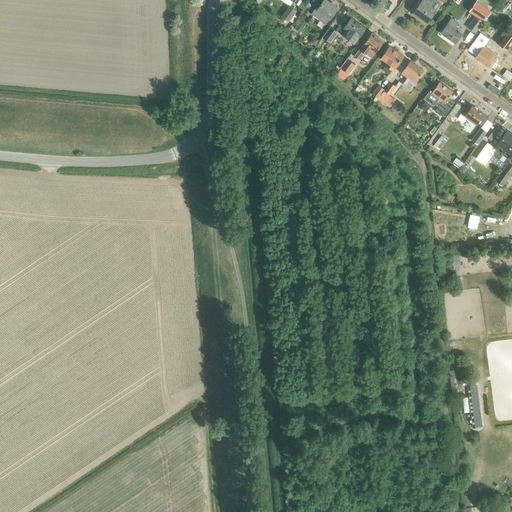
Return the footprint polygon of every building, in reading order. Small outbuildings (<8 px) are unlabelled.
[(311,14),(326,24),(337,8),(326,0),(324,0),(318,9),(316,8),(311,14)] [(422,0),(413,13),(426,23),(435,10),(440,4),(434,0),(433,0),(433,1),(432,0),(431,0),(422,0)] [(476,0),(476,1),(469,11),(476,16),(475,17),(483,22),(490,11),(486,8),(491,0),(476,0)] [(283,16),(282,17),(289,22),(289,20),(296,11),(297,10),(290,5),(290,6),(283,16)] [(475,17),(468,28),(475,33),(483,22),(475,17)] [(295,28),(301,32),(308,22),(302,18),(295,28)] [(344,28),(347,31),(344,36),(354,44),(365,29),(351,18),(344,28)] [(441,33),(455,43),(462,33),(454,27),(458,23),(451,18),(441,33)] [(511,26),(498,44),(506,50),(511,42),(511,26)] [(323,37),(330,42),(338,32),(330,27),(323,37)] [(360,50),(355,57),(359,60),(364,53),(365,54),(371,58),(375,53),(383,42),(372,33),(363,45),(360,50)] [(385,66),(392,71),(394,68),(395,68),(403,56),(390,46),(381,58),(387,63),(385,66)] [(482,48),(475,58),(488,67),(497,56),(483,46),(482,48)] [(341,68),(349,74),(355,65),(347,59),(341,68)] [(408,77),(403,84),(410,89),(415,83),(423,71),(410,61),(401,73),(408,77)] [(389,95),(396,86),(390,82),(378,99),(382,103),(384,101),(389,105),(394,98),(389,95)] [(424,98),(425,100),(431,105),(434,104),(438,107),(436,110),(444,116),(454,102),(448,98),(453,92),(439,82),(433,90),(431,88),(424,98)] [(372,95),(378,99),(384,90),(378,86),(372,95)] [(468,103),(461,114),(476,125),(478,123),(482,126),(483,126),(488,118),(484,115),(468,103)] [(481,127),(471,140),(478,144),(487,132),(481,127)] [(493,151),(500,156),(502,153),(509,158),(511,153),(511,134),(507,131),(493,151)] [(433,146),(439,150),(444,143),(439,139),(433,146)] [(479,161),(485,165),(493,153),(487,149),(487,150),(484,148),(476,158),(480,160),(479,161)] [(457,157),(454,161),(461,167),(464,162),(457,157)] [(511,165),(508,163),(495,181),(502,186),(511,172),(511,165)] [(468,375),(460,376),(461,384),(469,383),(468,375)] [(468,386),(468,394),(472,425),(472,427),(482,426),(481,424),(478,393),(477,385),(468,386)]
